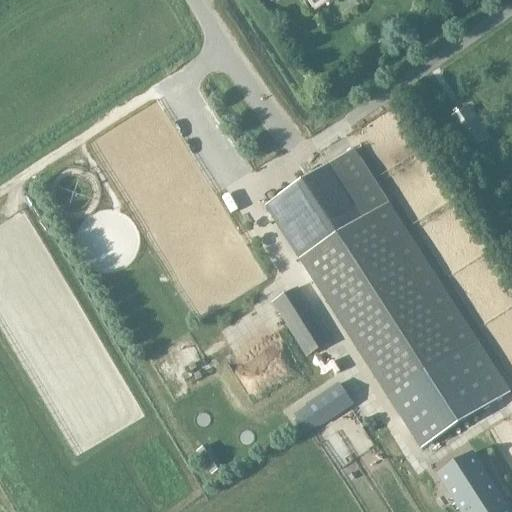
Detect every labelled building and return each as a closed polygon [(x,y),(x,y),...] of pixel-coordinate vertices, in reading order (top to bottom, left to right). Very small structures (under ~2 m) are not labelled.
[(244,144),(235,147),(242,165),(251,162),(244,144)] [(351,152),(367,177),(353,187),(369,212),(394,196),(362,145),(351,152)] [(327,167),(265,207),(422,451),(510,394),(388,204),(362,221),(327,167)] [(331,343),(297,288),(272,303),(307,358),(331,343)] [(508,511),(471,454),(438,476),(461,511),(508,511)]
